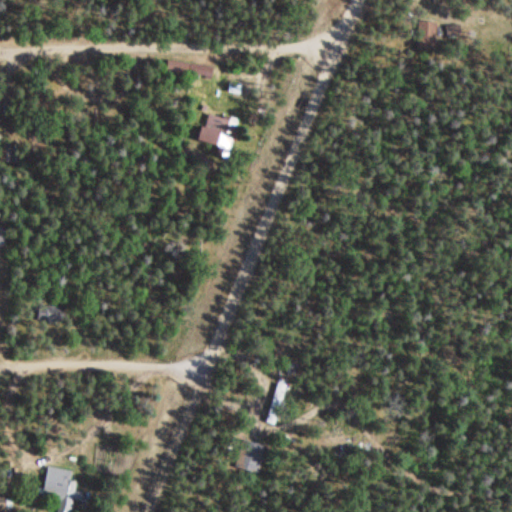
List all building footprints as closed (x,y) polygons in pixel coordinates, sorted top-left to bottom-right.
[(413,23),(413,52),(432,52),(432,23),(413,23)] [(219,145),(223,131),(202,126),(198,139),(219,145)] [(0,161),(15,161),(15,146),(0,146),(0,161)] [(39,321),(65,321),(65,306),(40,305),(39,321)] [(263,424),(272,427),(283,386),(273,384),(263,424)] [(254,476),(262,449),(239,442),(231,469),(254,476)] [(68,511),(71,511),(77,470),(48,466),(44,497),(59,499),(58,511),(68,511)]
